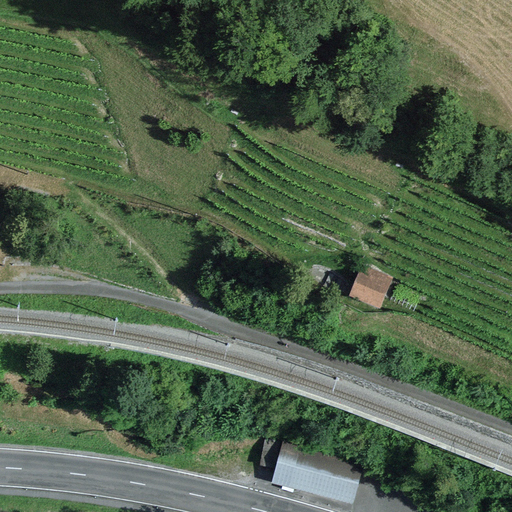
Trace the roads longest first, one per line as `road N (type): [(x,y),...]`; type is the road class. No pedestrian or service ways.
road 1 (track): [(0,286),(98,287),(191,310),(511,428)]
road 2 (primary): [(0,467),(126,480),(264,511)]
